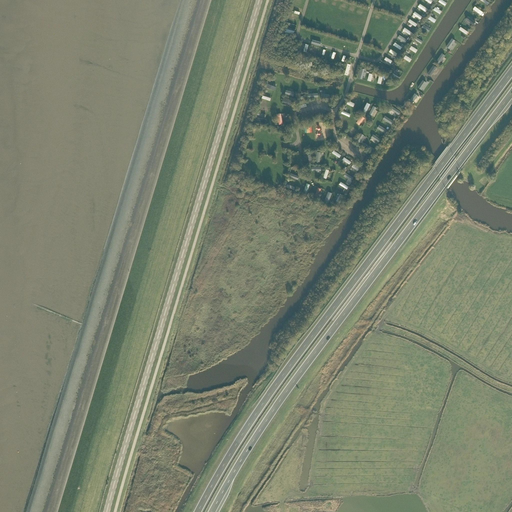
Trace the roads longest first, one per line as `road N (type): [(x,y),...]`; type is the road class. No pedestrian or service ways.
road 1 (trunk): [(511,71),(262,402),(197,511)]
road 2 (secondary): [(106,511),(259,0)]
road 3 (trunk): [(211,511),(307,362),(511,92)]
